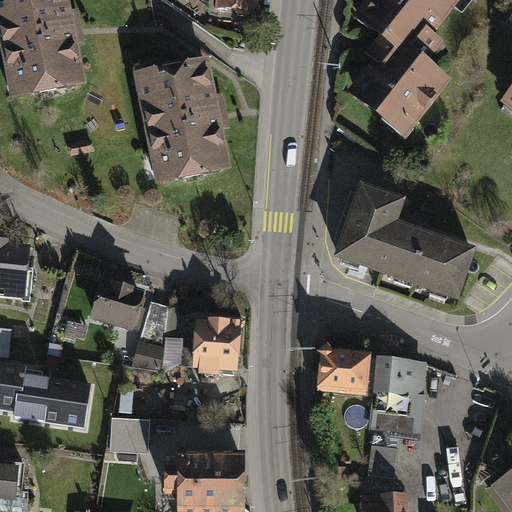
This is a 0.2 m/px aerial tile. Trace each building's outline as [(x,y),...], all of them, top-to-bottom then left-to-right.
[(91,86),(73,0),(0,0),(0,22),(16,101),(91,86)] [(262,15),(263,0),(220,0),(220,11),(262,15)] [(462,0),(367,0),(359,11),(385,32),(377,42),(368,53),(377,60),(353,90),(408,134),(455,77),(435,61),(450,43),(437,32),(462,0)] [(236,168),(213,59),(138,75),(161,184),(236,168)] [(408,192),(363,177),(339,248),(463,290),(479,243),(399,216),(408,192)] [(0,294),(30,297),(36,242),(0,238),(0,294)] [(149,295),(105,282),(93,323),(137,336),(149,295)] [(171,308),(154,304),(135,367),(161,371),(171,308)] [(213,320),(200,319),(196,367),(203,367),(203,372),(224,373),(224,368),(242,370),(245,324),(240,324),(240,318),(214,316),(213,320)] [(89,330),(70,325),(66,338),(85,343),(89,330)] [(0,358),(13,359),(14,331),(0,330),(0,358)] [(372,395),(376,351),(335,347),(332,341),(321,349),(325,354),(321,390),(372,395)] [(426,395),(430,361),(382,355),(378,391),(376,391),(371,434),(424,440),(429,396),(426,395)] [(53,366),(0,360),(0,408),(9,410),(10,396),(50,400),(53,366)] [(152,456),(153,421),(114,420),(113,455),(152,456)] [(52,421),(51,431),(90,433),(91,423),(52,421)] [(244,511),(248,509),(248,464),(239,457),(180,457),(180,465),(166,465),(166,497),(179,497),(178,511),(244,511)] [(5,462),(0,461),(0,509),(20,511),(24,473),(4,471),(5,462)] [(511,511),(511,474),(493,488),(511,511)] [(381,503),(362,503),(362,511),(408,511),(408,491),(380,492),(381,503)]
